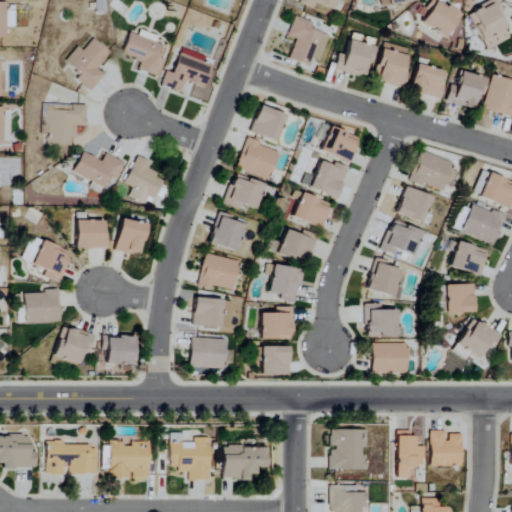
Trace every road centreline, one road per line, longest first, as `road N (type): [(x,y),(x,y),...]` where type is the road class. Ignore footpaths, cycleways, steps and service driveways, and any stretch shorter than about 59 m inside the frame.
road 1 (residential): [(0,400),(511,399)]
road 2 (residential): [(157,400),(159,302),(177,235),(265,0)]
road 3 (residential): [(0,510),(293,511)]
road 4 (residential): [(237,69),(511,153)]
road 5 (residential): [(324,351),(345,246),(396,121)]
